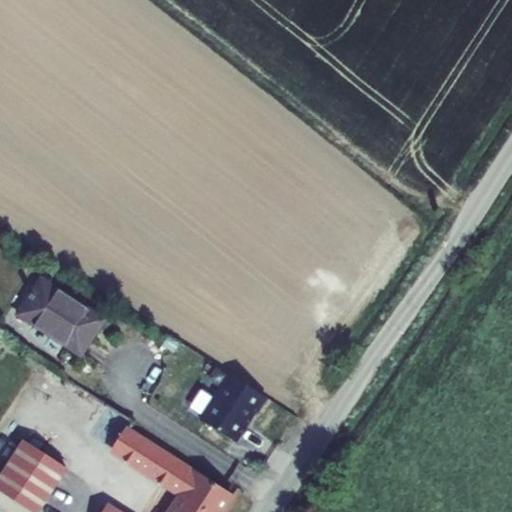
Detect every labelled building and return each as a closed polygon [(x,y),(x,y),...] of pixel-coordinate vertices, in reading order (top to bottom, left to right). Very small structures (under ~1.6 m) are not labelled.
[(99,309),(38,269),(15,305),(75,345),(99,309)] [(260,388),(224,365),(195,411),(229,432),(249,401),(251,402),(260,388)] [(233,488),(130,419),(114,442),(180,488),(219,511),(233,488)] [(0,475),(0,500),(24,511),(44,511),(66,467),(16,443),(0,475)] [(164,511),(123,511),(107,501),(99,511),(217,511),(219,511),(180,488),(164,511)]
